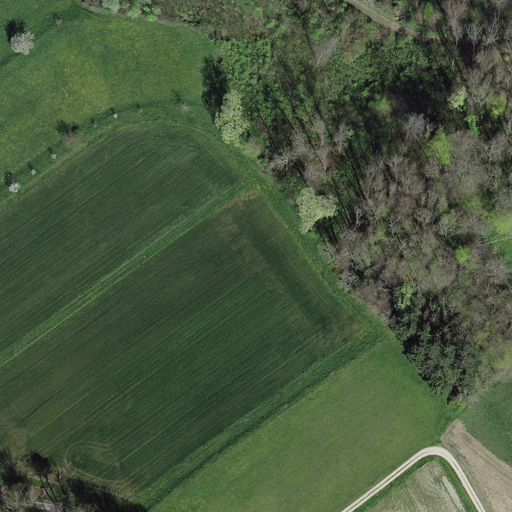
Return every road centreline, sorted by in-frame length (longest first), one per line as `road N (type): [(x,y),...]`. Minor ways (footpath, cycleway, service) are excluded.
road 1 (track): [(511,307),(473,280),(420,204),(215,52)]
road 2 (track): [(351,511),(426,456),(442,453),(484,511)]
road 3 (track): [(511,43),(416,35),(347,0)]
